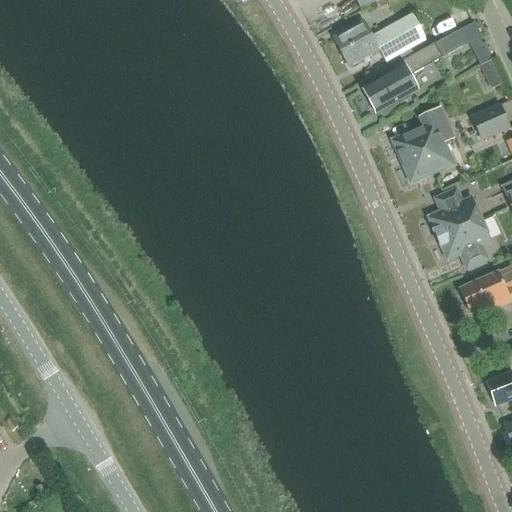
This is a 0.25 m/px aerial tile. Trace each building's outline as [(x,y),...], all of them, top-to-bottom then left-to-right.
[(352,0),(359,11),(377,0),(352,0)] [(426,40),(412,14),(372,37),(363,21),(332,38),(349,68),(379,51),(385,63),(426,40)] [(473,23),(456,33),(464,47),(481,37),(473,23)] [(401,68),(362,90),(375,115),(417,92),(409,77),(442,59),(464,47),(456,33),(434,45),(399,65),(401,68)] [(483,65),(480,67),(485,78),(488,76),(495,73),(490,62),(483,65)] [(504,118),(499,107),(472,119),(477,130),(504,118)] [(391,142),(400,163),(444,144),(439,132),(448,128),(440,110),(419,119),(422,128),(391,142)] [(504,118),(477,130),(482,142),(509,130),(504,118)] [(444,144),(400,163),(411,186),(454,167),(444,144)] [(437,240),(481,221),(472,199),(462,204),(457,192),(436,201),(441,213),(428,219),(437,240)] [(481,221),(437,240),(447,263),(462,256),(468,269),(488,261),(482,248),(491,243),(481,221)] [(511,304),(511,269),(511,268),(459,291),(471,314),(493,303),(496,311),(511,304)] [(511,371),(511,370),(511,348),(503,352),(511,371)] [(496,407),(511,400),(511,373),(487,383),(496,407)]
